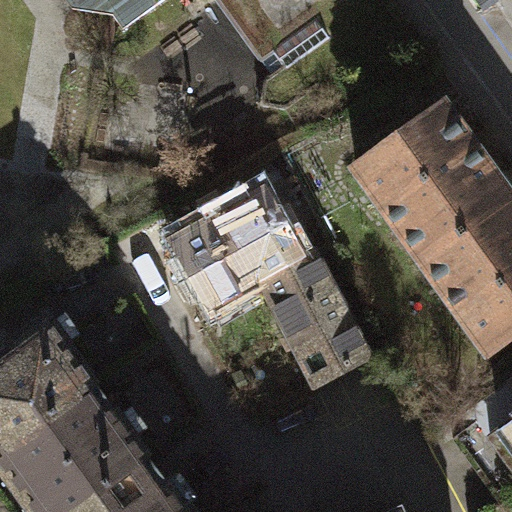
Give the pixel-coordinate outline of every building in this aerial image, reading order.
[(65,0),(72,9),(112,15),(122,29),(161,0),(65,0)] [(263,102),(288,106),(384,36),(357,0),(216,0),(259,62),(274,51),(284,64),(265,78),(263,102)] [(355,168),(421,261),(511,196),(511,194),(447,103),(355,168)] [(211,315),(253,292),(296,261),(257,189),(169,239),(211,315)] [(511,196),(421,261),(488,354),(511,337),(511,196)] [(253,292),(305,392),(368,354),(313,252),(296,261),(253,292)] [(0,451),(92,384),(45,320),(16,341),(12,335),(0,343),(0,451)] [(71,511),(146,458),(92,384),(0,451),(0,464),(25,499),(18,505),(23,511),(71,511)] [(511,420),(489,437),(511,470),(511,420)] [(185,511),(146,458),(71,511),(185,511)]
